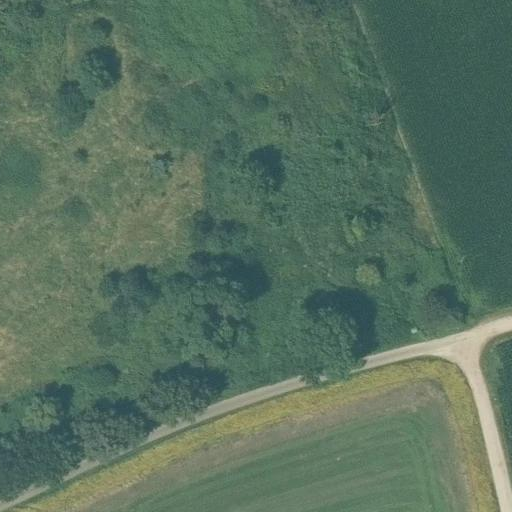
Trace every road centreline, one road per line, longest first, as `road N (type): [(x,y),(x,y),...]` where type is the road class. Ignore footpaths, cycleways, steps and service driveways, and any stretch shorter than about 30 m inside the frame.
road 1 (unclassified): [(0,506),(233,402),(467,338)]
road 2 (track): [(506,511),(467,338),(511,326)]
